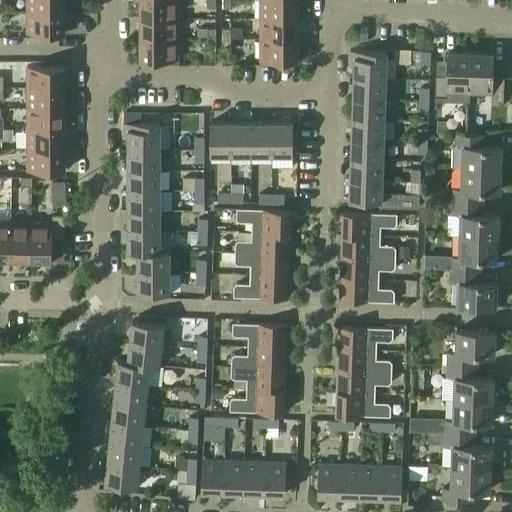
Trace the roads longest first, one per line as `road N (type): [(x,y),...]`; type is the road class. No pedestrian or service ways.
road 1 (residential): [(305,367),(313,357),(321,254),(326,94)]
road 2 (residential): [(96,75),(212,75),(227,93),(326,94)]
road 3 (residential): [(102,302),(96,75)]
road 4 (residential): [(82,511),(102,302)]
road 5 (residential): [(329,9),(511,19)]
